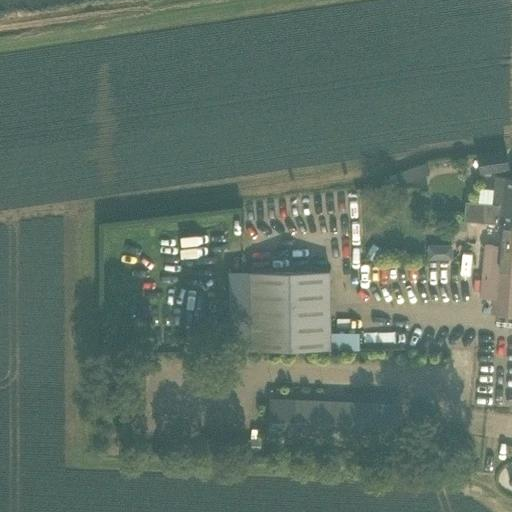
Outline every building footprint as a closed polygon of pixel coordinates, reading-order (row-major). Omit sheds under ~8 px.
[(480,153),(482,171),(509,168),(507,150),(480,153)] [(403,183),(430,173),(426,163),(400,173),(403,183)] [(511,224),(511,178),(497,177),(495,204),(466,201),(465,221),(484,223),(502,224),(511,224)] [(511,314),(511,224),(502,224),(500,246),(487,245),(483,297),(495,297),(495,299),(497,299),(497,298),(507,298),(506,314),(511,314)] [(331,271),(252,272),(252,351),(332,349),(331,271)] [(396,445),(398,404),(272,399),(270,440),(396,445)] [(261,443),(236,442),(236,454),(260,455),(261,443)]
